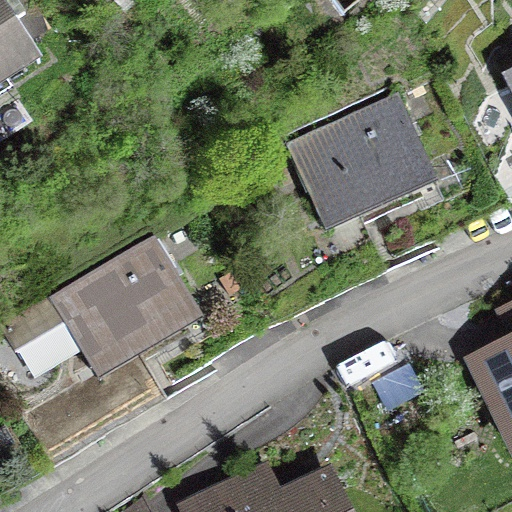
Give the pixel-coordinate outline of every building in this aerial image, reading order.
[(0,0),(0,81),(39,56),(1,0),(0,0)] [(511,51),(502,56),(511,76),(511,51)] [(285,143),(320,223),(437,172),(401,91),(285,143)] [(420,208),(366,234),(382,265),(435,240),(420,208)] [(48,296),(91,370),(201,306),(158,232),(48,296)] [(309,269),(251,295),(265,327),(323,302),(309,269)] [(511,334),(469,356),(511,440),(511,308),(511,309),(511,311),(511,334)] [(195,330),(143,360),(161,390),(212,360),(195,330)] [(86,404),(34,436),(53,467),(105,435),(86,404)] [(351,511),(332,473),(286,495),(271,465),(180,509),(181,511),(351,511)] [(181,511),(180,509),(172,490),(125,511),(181,511)]
